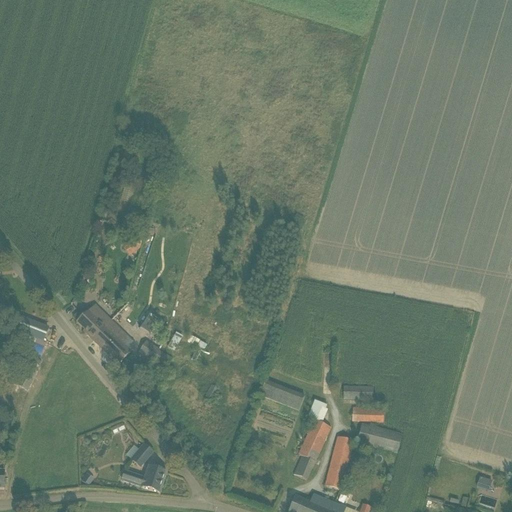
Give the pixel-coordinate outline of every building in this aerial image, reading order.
[(72,318),(77,323),(85,331),(84,333),(93,342),(105,329),(104,328),(111,321),(95,305),(85,315),(81,310),(72,318)] [(159,322),(149,315),(139,330),(149,336),(159,322)] [(48,328),(19,317),(18,316),(13,331),(42,342),(48,328)] [(129,338),(111,321),(104,328),(105,329),(93,342),(118,366),(130,353),(122,345),(129,338)] [(172,342),(179,344),(182,336),(176,333),(172,342)] [(137,355),(138,356),(163,373),(172,360),(146,342),(137,355)] [(12,384),(27,392),(40,368),(25,360),(12,384)] [(304,397),(265,382),(260,396),(298,411),(304,397)] [(211,386),(205,398),(212,401),(218,390),(211,386)] [(343,401),(372,402),(373,389),(343,388),(343,401)] [(321,423),(329,406),(315,400),(307,417),(321,423)] [(383,423),(383,420),(383,411),(352,410),(352,422),(383,423)] [(293,476),(306,481),(315,463),(330,429),(314,421),(298,456),(302,457),(293,476)] [(361,425),(360,430),(357,444),(397,454),(402,436),(361,425)] [(325,488),(340,491),(353,442),(338,438),(325,488)] [(140,468),(153,453),(144,445),(131,460),(140,468)] [(125,472),(122,481),(159,494),(166,474),(149,468),(145,479),(125,472)] [(479,478),(478,488),(490,490),(491,480),(479,478)] [(344,511),(346,509),(313,495),(310,503),(295,497),(288,511),(344,511)]
